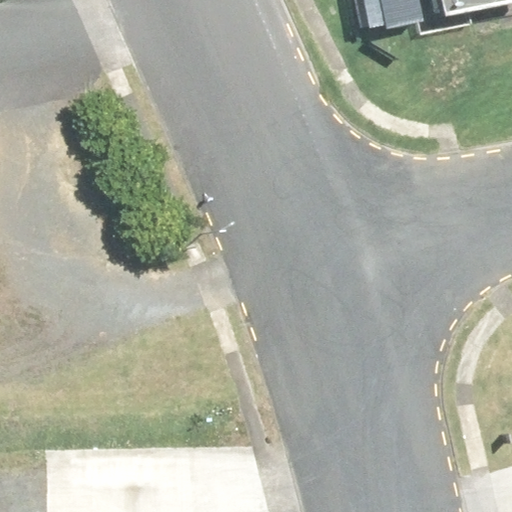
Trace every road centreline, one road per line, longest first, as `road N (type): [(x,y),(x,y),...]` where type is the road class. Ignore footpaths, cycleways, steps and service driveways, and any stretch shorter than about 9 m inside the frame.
road 1 (residential): [(311,270),(190,0)]
road 2 (residential): [(380,511),(311,270)]
road 3 (residential): [(511,228),(311,270)]
